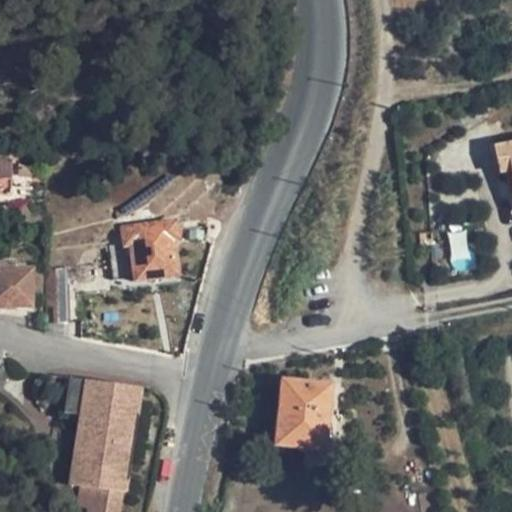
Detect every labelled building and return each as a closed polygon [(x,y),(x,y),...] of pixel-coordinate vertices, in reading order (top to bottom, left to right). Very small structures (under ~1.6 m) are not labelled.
[(511,57),(501,59),(504,70),(511,68),(511,57)] [(511,146),(495,150),(501,175),(511,174),(511,146)] [(0,182),(10,183),(10,162),(0,161),(0,182)] [(178,243),(176,220),(121,228),(125,249),(130,250),(133,283),(176,279),(173,244),(178,243)] [(0,308),(33,310),(35,269),(0,268),(0,308)] [(69,268),(44,270),(45,325),(71,323),(69,268)] [(90,487),(88,508),(87,511),(119,511),(122,493),(125,492),(139,390),(68,380),(64,414),(76,417),(71,485),(82,487),(90,487)] [(331,388),(284,383),(278,446),(307,450),(306,467),(337,469),(342,419),(330,416),(331,388)] [(80,507),(88,508),(90,487),(82,487),(80,507)]
